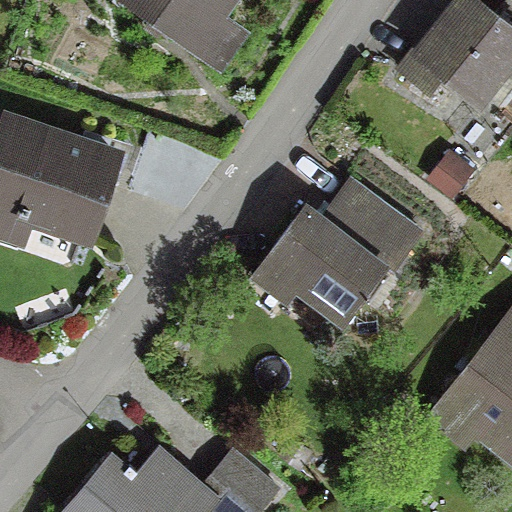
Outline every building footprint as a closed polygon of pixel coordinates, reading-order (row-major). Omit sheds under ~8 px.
[(220,0),(126,0),(148,15),(141,25),(154,34),(161,24),(215,63),(236,32),(211,14),(220,0)] [(511,33),(469,0),(455,0),(415,52),(473,98),(511,48),(511,33)] [(102,185),(111,156),(0,118),(0,207),(85,236),(102,185)] [(387,271),(416,232),(345,180),(317,217),(301,204),(258,262),(337,321),(379,265),(387,271)] [(511,299),(433,400),(511,461),(511,299)] [(252,511),(273,488),(227,449),(195,486),(161,457),(137,485),(126,476),(131,470),(124,464),(120,469),(104,456),(55,511),(199,511),(204,506),(210,511),(252,511)]
